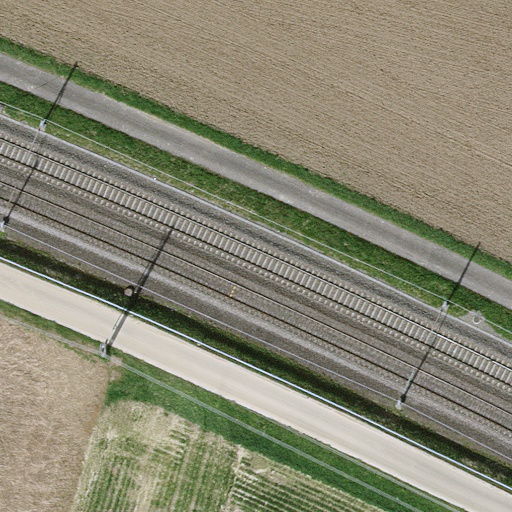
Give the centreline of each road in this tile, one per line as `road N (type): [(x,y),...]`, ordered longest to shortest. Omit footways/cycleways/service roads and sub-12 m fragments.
road 1 (track): [(511,295),(0,68)]
road 2 (unclassified): [(503,511),(0,280)]
